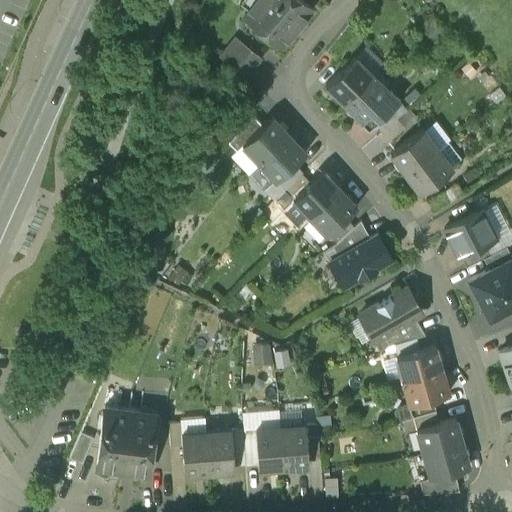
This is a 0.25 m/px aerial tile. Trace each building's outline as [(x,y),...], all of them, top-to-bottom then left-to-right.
[(301,0),(254,0),(243,14),(281,45),(311,7),(301,0)] [(348,22),(325,50),(334,58),(357,30),(348,22)] [(241,43),(226,62),(244,76),(259,58),(241,43)] [(372,73),(354,56),(325,85),(343,102),(372,73)] [(372,73),(343,102),(361,120),(390,91),(372,73)] [(251,113),(228,141),(235,149),(241,143),(262,123),(251,113)] [(288,133),(271,115),(262,123),(241,143),(259,161),(288,133)] [(396,118),(378,134),(386,143),(404,127),(396,118)] [(422,128),(390,152),(405,172),(437,148),(422,128)] [(288,133),(259,161),(275,179),(276,179),(293,163),(306,151),(288,133)] [(437,148),(405,172),(420,192),(452,168),(450,165),(460,158),(447,141),(437,148)] [(293,163),(276,179),(275,179),(265,188),(274,197),(284,188),(301,172),(293,163)] [(310,181),(292,197),(310,215),(339,187),(322,169),(310,181)] [(301,172),(284,188),(292,197),(310,181),(301,172)] [(457,182),(426,201),(432,211),(463,192),(457,182)] [(339,187),(310,215),(327,233),(345,216),(356,205),(339,187)] [(481,209),(443,228),(458,256),(485,242),(495,237),(481,209)] [(345,216),(327,233),(336,242),(353,225),(345,216)] [(353,225),(336,242),(323,249),(329,259),(369,236),(360,219),(353,225)] [(369,236),(329,259),(343,284),(390,257),(376,232),(369,236)] [(485,242),(460,255),(466,266),(466,265),(488,255),(491,253),(485,242)] [(488,255),(466,265),(472,276),(493,265),(488,255)] [(472,276),(469,278),(489,317),(509,306),(511,304),(511,260),(510,257),(472,276)] [(406,285),(359,312),(373,338),(414,315),(421,311),(406,285)] [(414,315),(373,338),(380,349),(391,342),(416,335),(424,333),(414,315)] [(416,335),(393,342),(396,353),(419,347),(416,335)] [(396,353),(395,354),(402,378),(441,367),(434,342),(419,347),(396,353)] [(511,343),(499,349),(511,384),(511,343)] [(441,367),(402,378),(408,402),(431,395),(448,391),(441,367)] [(431,395),(408,402),(412,413),(435,407),(431,395)] [(129,407),(104,404),(96,463),(121,467),(129,407)] [(153,410),(129,407),(121,467),(146,470),(149,443),(153,443),(154,442),(155,435),(154,434),(150,434),(153,410)] [(412,413),(400,417),(403,428),(415,425),(438,419),(435,407),(412,413)] [(438,419),(415,425),(422,449),(461,438),(454,414),(438,419)] [(179,418),(167,419),(169,443),(181,442),(180,430),(179,418)] [(316,420),(304,421),(307,457),(319,456),(316,420)] [(304,421),(279,423),(282,463),(307,462),(307,457),(304,421)] [(279,423),(254,425),(257,460),(257,465),(282,463),(279,423)] [(254,425),(242,426),(245,461),(257,460),(254,425)] [(230,426),(205,428),(208,469),(233,467),(233,462),(230,426)] [(242,426),(230,426),(233,462),(245,461),(242,426)] [(205,428),(180,430),(181,442),(183,471),(208,469),(205,428)] [(80,430),(69,455),(82,460),(92,435),(80,430)] [(461,438),(422,449),(429,473),(468,462),(461,438)]
